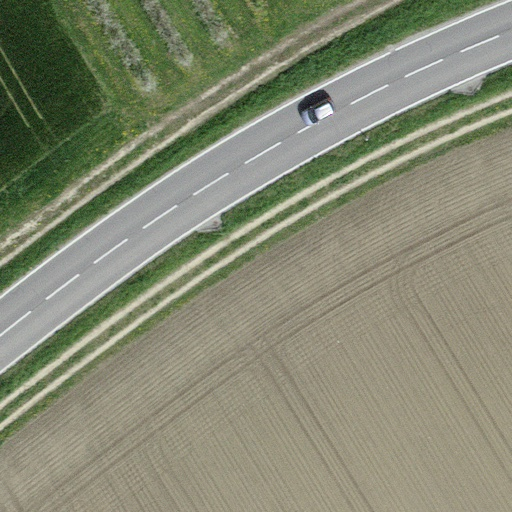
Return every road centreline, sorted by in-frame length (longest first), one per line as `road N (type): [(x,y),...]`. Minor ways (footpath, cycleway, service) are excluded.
road 1 (track): [(0,439),(254,247),(511,110)]
road 2 (unclassified): [(511,36),(410,69),(0,348)]
road 3 (track): [(0,256),(253,74),(428,0)]
